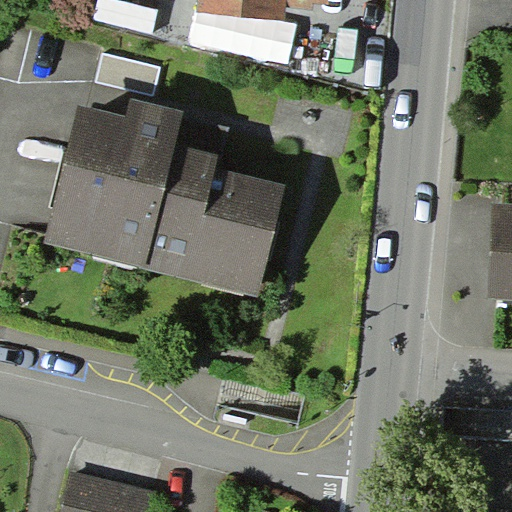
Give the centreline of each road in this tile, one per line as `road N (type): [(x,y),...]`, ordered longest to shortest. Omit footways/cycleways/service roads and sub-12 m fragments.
road 1 (secondary): [(394,370),(425,0)]
road 2 (residential): [(76,401),(318,471),(384,481)]
